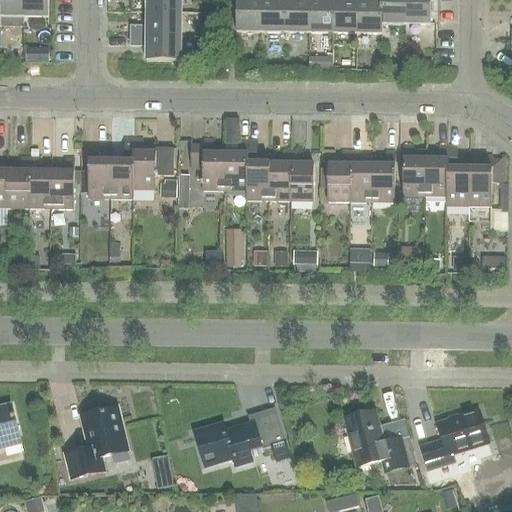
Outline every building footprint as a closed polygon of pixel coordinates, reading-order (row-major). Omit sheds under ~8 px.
[(0,0),(0,17),(1,17),(21,18),(24,18),(24,0),(0,0)] [(24,0),(24,18),(48,18),(48,0),(24,0)] [(183,14),(183,0),(147,0),(148,13),(183,14)] [(262,33),(262,0),(237,0),(237,33),(262,33)] [(262,0),(262,33),(286,34),(286,0),(262,0)] [(310,34),(310,0),(286,0),(286,34),(310,34)] [(332,0),(310,0),(310,34),(334,34),(335,0),(332,0)] [(359,35),(358,0),(347,0),(348,0),(335,0),(334,34),(359,35)] [(369,1),(369,0),(358,0),(359,35),(384,35),(384,26),(383,26),(382,1),(381,1),(369,1)] [(407,26),(406,0),(381,0),(381,1),(382,1),(383,26),(384,26),(407,26)] [(406,0),(407,26),(432,26),(432,0),(406,0)] [(132,27),(132,37),(183,38),(183,14),(148,13),(147,27),(132,27)] [(132,37),(132,48),(147,48),(147,62),(182,63),(183,38),(132,37)] [(38,50),(38,63),(49,63),(49,50),(38,50)] [(309,59),(309,71),(318,71),(318,59),(309,59)] [(226,145),(239,145),(239,143),(239,122),(226,122),(226,145)] [(134,193),(135,142),(124,142),(124,164),(112,163),(111,202),(134,203),(134,193)] [(156,155),(144,155),(144,142),(135,142),(134,193),(156,193),(157,179),(174,179),(175,151),(156,151),(156,155)] [(225,194),(226,155),(214,155),(214,143),(204,143),(204,148),(191,148),(191,172),(198,172),(197,184),(203,184),(203,194),(225,194)] [(248,194),(248,143),(239,143),(239,145),(239,156),(226,155),(225,194),(248,194)] [(269,204),(269,165),(256,165),(257,143),(248,143),(248,194),(248,203),(269,204)] [(425,199),(426,162),(414,162),(414,148),(405,148),(404,198),(425,199)] [(448,199),(449,149),(440,148),(440,162),(426,162),(425,199),(448,199)] [(469,209),(469,172),(457,172),(457,149),(449,149),(448,199),(448,209),(469,209)] [(111,202),(112,163),(99,163),(99,151),(90,151),(90,174),(90,196),(90,202),(111,202)] [(291,204),(292,152),(282,152),(282,166),(269,165),(269,204),(291,204)] [(313,204),(314,166),(301,165),(301,152),(292,152),(291,204),(313,204)] [(351,205),(351,154),(343,154),(342,166),(328,166),(328,205),(351,205)] [(372,205),(373,167),(360,166),(360,154),(351,154),(351,205),(372,205)] [(395,205),(395,154),(386,154),(386,167),(373,167),(372,205),(395,205)] [(505,186),(506,159),(483,158),(482,172),(469,172),(469,209),(492,210),(492,186),(505,186)] [(30,212),(31,160),(21,160),(21,173),(8,173),(7,211),(30,212)] [(51,212),(52,174),(39,173),(40,160),(31,160),(30,212),(51,212)] [(74,173),(75,161),(64,161),(64,174),(52,174),(51,212),(74,212),(74,196),(74,173)] [(74,173),(74,196),(82,196),(82,174),(74,173)] [(192,176),(182,176),(181,207),(192,207),(192,176)] [(164,185),(162,185),(162,198),(177,198),(177,180),(164,180),(164,185)] [(70,228),(70,238),(78,238),(78,229),(70,228)] [(227,232),(227,269),(241,268),(241,232),(227,232)] [(121,248),(112,248),(112,265),(122,264),(121,248)] [(290,253),(276,253),(276,267),(290,267),(290,253)] [(294,253),(294,266),(317,267),(318,254),(294,253)] [(254,254),(253,269),(267,269),(267,254),(254,254)] [(68,255),(68,266),(76,266),(76,255),(68,255)] [(389,255),(374,255),(375,269),(389,269),(389,255)] [(207,258),(207,270),(223,270),(224,258),(207,258)] [(482,259),(481,272),(505,272),(506,259),(482,259)] [(453,260),(454,273),(467,273),(467,260),(453,260)] [(0,449),(21,445),(11,406),(0,409),(0,449)] [(101,460),(128,453),(118,409),(80,418),(88,450),(65,456),(71,481),(105,473),(101,460)] [(277,465),(290,461),(274,410),(248,418),(251,425),(226,433),(224,425),(195,434),(206,469),(233,461),(235,469),(252,463),(249,455),(272,448),(277,465)] [(453,456),(489,446),(479,412),(437,425),(442,441),(421,448),(428,472),(456,464),(453,456)] [(376,415),(345,423),(357,470),(384,463),(387,475),(409,470),(417,468),(409,439),(401,441),(401,439),(384,444),(376,415)] [(168,459),(151,462),(156,491),(173,488),(168,459)] [(381,511),(378,498),(365,502),(367,511),(381,511)] [(44,511),(42,500),(24,504),(26,511),(44,511)]
